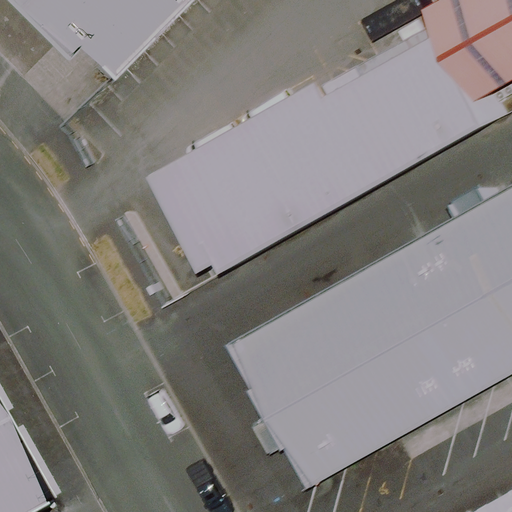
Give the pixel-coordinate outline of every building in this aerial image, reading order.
[(155,0),(18,0),(62,41),(74,29),(102,56),(155,0)] [(511,0),(442,0),(427,10),(485,106),(511,89),(511,0)] [(442,35),(346,93),(334,74),(148,186),(200,271),(218,260),(228,276),(492,117),(442,35)] [(511,184),(229,345),(310,488),(511,374),(511,184)] [(0,511),(32,511),(0,451),(0,511)] [(511,511),(511,477),(452,511),(511,511)]
